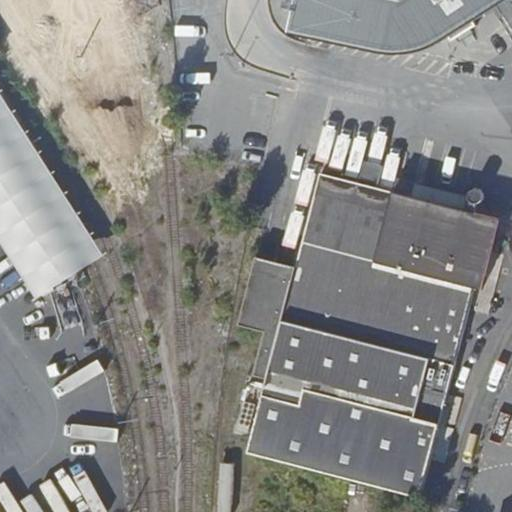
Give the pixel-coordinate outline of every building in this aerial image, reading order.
[(297,0),(295,15),(388,35),(394,35),(399,35),(402,35),(407,35),(410,34),(414,33),(418,32),(421,31),(425,29),(429,27),(439,21),(472,0),(297,0)] [(0,55),(4,52),(0,45),(0,236),(40,299),(110,254),(0,82),(0,55)] [(365,161),(360,183),(378,188),(383,166),(365,161)] [(461,209),(465,196),(399,178),(395,193),(378,188),(360,183),(321,173),(297,267),(258,256),(241,325),(267,331),(255,375),(269,379),(249,453),(421,497),(475,288),(483,290),(501,219),(461,209)] [(469,194),(469,197),(469,199),(471,202),(473,203),(475,204),(478,204),(480,203),(482,201),(483,198),(483,195),(482,193),(480,191),(478,190),(475,189),(473,190),(471,192),(469,194)]
